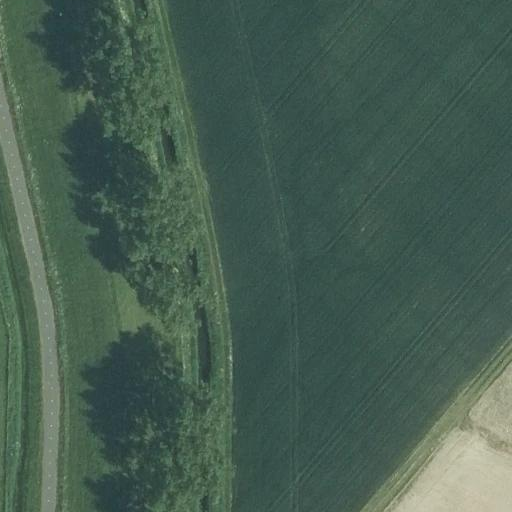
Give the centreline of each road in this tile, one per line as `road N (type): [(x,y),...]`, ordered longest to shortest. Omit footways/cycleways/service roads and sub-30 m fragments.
road 1 (track): [(109,0),(171,327),(170,511)]
road 2 (track): [(374,511),(511,352)]
